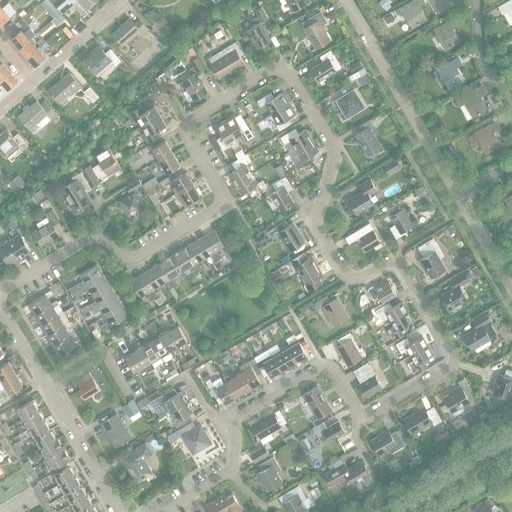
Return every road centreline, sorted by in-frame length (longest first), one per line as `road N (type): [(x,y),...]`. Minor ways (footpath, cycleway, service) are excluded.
road 1 (residential): [(231,475),(230,419),(315,370),(331,371),(355,410),(373,414),(454,359),(400,265),(350,276),(317,227),(334,143),(289,76),(277,75),(190,127),(186,136),(225,202),(135,258),(94,239),(0,292)]
road 2 (residential): [(511,292),(346,0)]
road 3 (residential): [(121,511),(44,383)]
road 4 (tertiary): [(386,511),(511,439)]
road 5 (residential): [(129,395),(100,348),(44,383)]
road 6 (residential): [(31,78),(123,0)]
